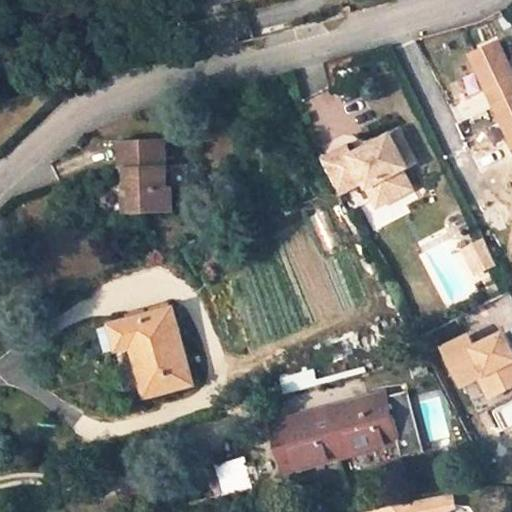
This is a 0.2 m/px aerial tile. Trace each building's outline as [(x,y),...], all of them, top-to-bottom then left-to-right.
[(495,106),(511,97),(511,70),(498,42),(471,55),(495,106)] [(511,97),(495,106),(511,139),(511,97)] [(348,146),(323,159),(341,193),(366,181),(373,194),(387,186),(394,199),(413,188),(403,169),(417,162),(400,129),(362,146),(360,155),(354,158),(348,146)] [(134,188),(136,211),(175,210),(173,185),(169,185),(166,136),(121,138),(123,166),(128,166),(129,188),(134,188)] [(128,166),(123,166),(125,211),(136,211),(134,188),(129,188),(128,166)] [(373,194),(379,206),(394,199),(387,186),(373,194)] [(485,239),(465,249),(478,274),(497,264),(485,239)] [(141,372),(147,393),(194,381),(174,309),(117,323),(113,324),(119,347),(133,342),(137,358),(146,356),(149,370),(141,372)] [(469,335),(444,348),(464,385),(482,376),(492,396),(511,385),(511,348),(503,332),(474,347),(469,335)] [(146,356),(137,358),(141,372),(149,370),(146,356)] [(429,362),(418,365),(422,378),(433,375),(429,362)] [(388,391),(330,406),(274,421),(287,472),(400,442),(392,408),(391,404),(388,391)] [(413,398),(391,404),(392,408),(414,403),(413,398)] [(414,403),(392,408),(400,442),(404,460),(427,454),(414,403)] [(220,467),(226,491),(254,484),(247,456),(219,464),(220,467)] [(226,491),(220,467),(214,469),(220,493),(226,491)] [(461,511),(456,489),(397,502),(402,511),(461,511)] [(402,511),(397,502),(369,509),(371,511),(402,511)]
